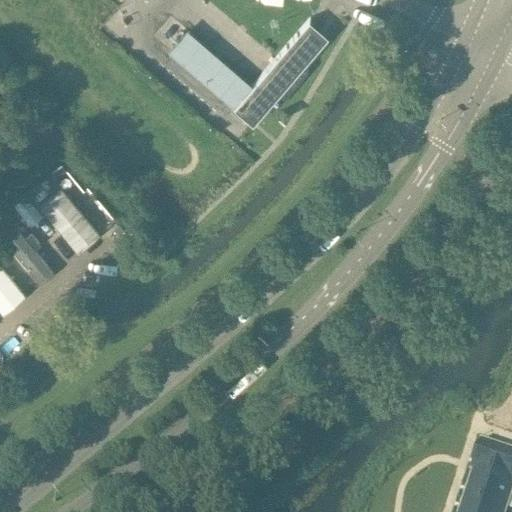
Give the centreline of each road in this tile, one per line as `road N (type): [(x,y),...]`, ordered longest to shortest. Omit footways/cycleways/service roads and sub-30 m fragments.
road 1 (tertiary): [(467,43),(349,218),(15,511)]
road 2 (tertiary): [(75,511),(226,397),(321,308),(398,219),(497,57)]
road 3 (residential): [(0,329),(115,231)]
